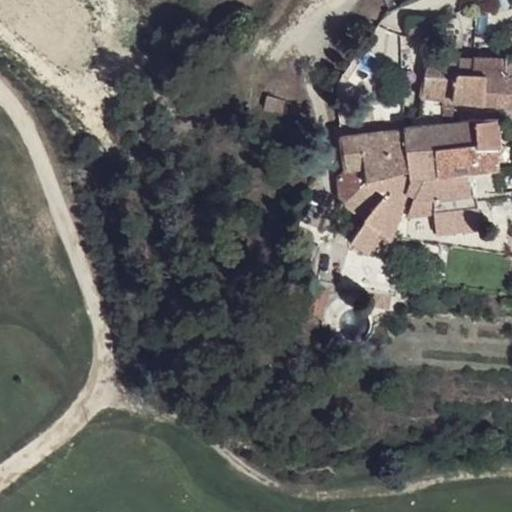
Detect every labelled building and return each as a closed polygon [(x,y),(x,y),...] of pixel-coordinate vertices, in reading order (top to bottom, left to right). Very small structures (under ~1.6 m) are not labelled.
[(432,31),(432,13),(404,11),(404,30),(432,31)] [(455,53),(424,50),(417,91),(448,95),(455,53)] [(469,55),(455,53),(448,95),(511,101),(511,50),(501,50),(501,54),(469,52),(469,55)] [(496,162),(492,114),(401,123),(401,127),(336,133),(340,164),(358,161),(362,172),(338,197),(359,215),(343,236),(361,246),(370,229),(386,234),(389,209),(394,186),(397,169),(407,169),(410,194),(426,193),(471,189),(468,164),(496,162)] [(358,161),(340,164),(326,182),(338,197),(362,172),(358,161)] [(499,188),(496,162),(468,164),(471,189),(499,188)] [(394,186),(389,209),(427,207),(426,193),(410,194),(407,169),(397,169),(394,186)] [(471,204),(471,189),(426,193),(427,207),(471,204)] [(388,293),(371,291),(369,302),(386,305),(388,293)]
